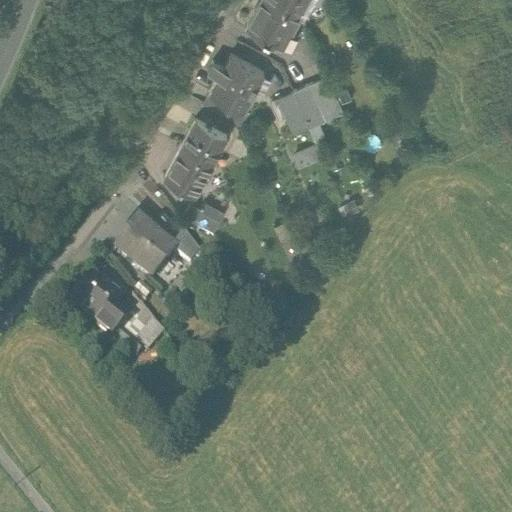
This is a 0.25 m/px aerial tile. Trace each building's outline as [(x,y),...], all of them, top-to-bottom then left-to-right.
[(283,48),(300,17),(266,0),(258,0),(244,28),(283,48)] [(266,0),(300,17),(308,0),(266,0)] [(219,79),(209,97),(244,115),(244,114),(264,74),(230,57),(223,69),(211,64),(206,73),(219,79)] [(343,113),(326,76),(267,103),(276,122),(287,117),(295,135),(310,128),(318,145),(328,140),(320,123),(343,113)] [(244,115),(209,97),(202,111),(240,130),(242,133),(251,117),(244,114),(244,115)] [(195,121),(181,149),(212,165),(226,138),(195,121)] [(298,169),(322,158),(314,143),(291,154),(298,169)] [(195,199),(212,165),(181,149),(163,183),(195,199)] [(360,210),(354,199),(346,204),(351,215),(360,210)] [(190,209),(182,222),(193,228),(195,224),(214,235),(225,217),(205,205),(200,215),(190,209)] [(155,229),(138,215),(115,242),(153,274),(175,247),(172,244),(164,237),(167,234),(157,226),(155,229)] [(294,269),(306,263),(284,221),(273,227),(294,269)] [(201,249),(186,228),(172,244),(175,247),(191,261),(201,249)] [(317,240),(301,248),(307,261),(324,253),(317,240)] [(92,270),(69,299),(97,321),(95,323),(112,337),(114,335),(128,319),(110,306),(120,293),(92,270)] [(152,289),(141,279),(134,286),(145,296),(152,289)] [(142,302),(128,319),(114,335),(137,354),(161,327),(142,302)]
